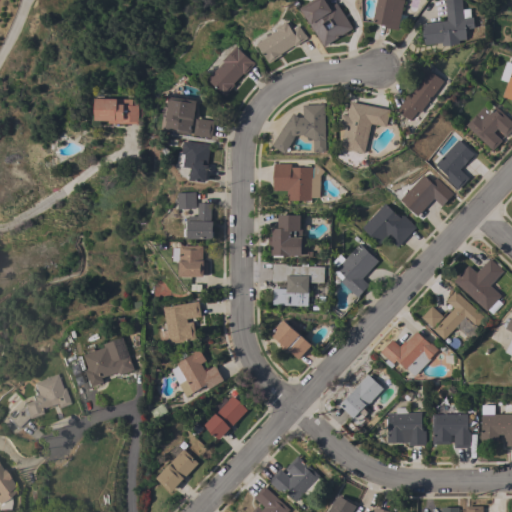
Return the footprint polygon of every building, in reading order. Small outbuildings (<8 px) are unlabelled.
[(299,9),(312,0),(326,0),(331,6),(336,3),(352,28),(324,46),(299,9)] [(376,0),(403,0),(400,14),(406,15),(403,28),(398,27),(397,30),(385,28),(386,25),(372,23),(376,0)] [(446,20),(443,0),(460,0),(462,11),(468,10),(469,18),(472,17),(474,28),(465,29),(466,39),(459,40),(459,44),(442,46),(441,43),(425,45),(422,24),(446,20)] [(256,44),(277,31),(275,29),(286,22),(291,30),(292,29),(291,28),(295,25),(296,26),(298,25),(304,35),(304,34),(307,38),(294,46),(293,45),(280,54),(281,55),(268,63),(256,44)] [(224,96),(218,91),(219,90),(208,80),(224,62),(223,61),(236,46),(239,49),(239,50),(251,61),(251,60),(255,63),(224,96)] [(511,99),(502,96),(506,82),(499,80),(505,62),(511,64),(511,99)] [(428,69),(444,81),(421,113),(418,111),(411,121),(397,111),(428,69)] [(98,95),(107,95),(107,98),(114,98),(114,99),(138,100),(138,106),(139,106),(139,113),(139,124),(110,124),(110,121),(97,121),(98,95)] [(197,101),(193,121),(192,121),(190,134),(165,130),(170,97),(197,101)] [(390,110),(387,127),(371,124),(369,138),(371,138),(369,144),(368,144),(365,154),(341,149),(342,141),(341,141),(340,126),(342,114),(348,115),(351,102),(390,110)] [(511,123),(511,129),(505,137),(496,129),(493,133),(501,141),(492,150),(465,125),(488,102),(494,107),(495,106),(511,123)] [(325,152),(313,152),(312,140),(303,136),(303,135),(294,136),(284,154),(272,146),(283,127),(292,113),(298,117),(302,117),(301,105),(323,104),(325,152)] [(193,135),(195,118),(213,121),(211,138),(193,135)] [(457,139),(473,154),(459,170),(468,178),(457,190),(446,180),(448,178),(434,165),(457,139)] [(209,145),(206,166),(208,166),(205,183),(190,180),(190,179),(189,178),(190,168),(177,166),(179,152),(181,152),(183,141),(209,145)] [(287,201),(287,191),(273,191),(273,164),(290,164),(290,167),(313,167),(313,164),(315,164),(323,171),(319,176),(319,198),(311,197),(311,201),(287,201)] [(417,216),(399,200),(422,175),(431,183),(435,178),(452,194),(441,206),(433,199),(417,216)] [(196,208),(179,209),(178,193),(195,192),(196,208)] [(188,239),(188,237),(184,237),(184,223),(188,223),(188,221),(189,221),(189,216),(198,216),(198,203),(211,203),(211,222),(213,222),(213,239),(188,239)] [(384,203),(399,218),(402,215),(415,227),(397,247),(392,243),(395,240),(393,238),(392,239),(388,234),(379,244),(361,228),(384,203)] [(288,255),(288,257),(283,256),(282,258),(273,258),(273,255),(271,255),(272,245),(268,245),(268,237),(272,237),(272,228),(277,228),(278,215),(300,215),(299,229),(301,229),(301,239),(308,239),(308,252),(312,252),(312,257),(307,257),(307,255),(301,255),(301,256),(288,255)] [(358,244),(377,261),(361,279),(368,285),(357,297),(340,282),(344,277),(335,269),(358,244)] [(180,277),(180,262),(173,262),(173,248),(180,248),(180,246),(196,246),(196,245),(202,245),(202,261),(203,261),(203,262),(207,262),(207,275),(204,275),(204,277),(180,277)] [(458,286),(457,288),(453,284),(454,282),(453,281),(467,266),(475,273),(489,258),(490,260),(493,257),(501,265),(499,268),(502,271),(489,285),(500,296),(497,300),(501,304),(491,314),(487,310),(486,311),(458,286)] [(323,267),(323,282),(308,282),(308,306),(273,305),(273,289),(286,289),(286,282),(271,281),(271,264),(290,264),(290,266),(323,267)] [(453,308),(445,301),(454,291),(483,318),(475,327),(480,331),(471,341),(465,335),(464,336),(455,327),(443,340),(432,330),(453,308)] [(198,302),(201,317),(186,319),(187,323),(193,322),(196,340),(170,344),(164,307),(198,302)] [(442,317),(432,328),(421,317),(431,306),(442,317)] [(311,345),(298,359),(286,349),(285,349),(282,349),(281,347),(282,345),(269,334),(282,320),(311,345)] [(422,325),(437,339),(431,345),(436,350),(429,358),(430,359),(414,376),(408,370),(407,371),(396,360),(393,364),(392,363),(389,367),(384,362),(387,359),(380,352),(391,340),(399,347),(404,341),(405,342),(422,325)] [(102,378),(104,383),(91,387),(86,371),(89,370),(83,356),(104,348),(103,345),(113,341),(120,359),(129,356),(134,370),(120,375),(118,372),(102,378)] [(170,370),(177,366),(175,364),(191,354),(190,353),(198,349),(205,361),(200,364),(205,371),(214,366),(223,380),(208,389),(206,384),(185,397),(170,370)] [(31,383),(56,373),(61,388),(64,388),(69,403),(58,407),(56,403),(39,409),(41,413),(26,418),(14,428),(6,419),(22,405),(21,403),(32,399),(31,396),(36,395),(31,383)] [(356,388),(355,387),(367,375),(382,389),(365,407),(368,411),(358,422),(353,418),(339,406),(356,388)] [(219,439),(204,425),(231,395),(246,410),(219,439)] [(425,445),(408,446),(408,443),(398,444),(398,442),(395,443),(391,443),(386,443),(386,432),(387,431),(387,428),(383,428),(383,420),(387,419),(387,414),(396,414),(396,408),(406,408),(407,413),(420,413),(421,427),(422,431),(424,431),(425,445)] [(466,414),(466,432),(469,432),(469,448),(453,448),(453,444),(432,444),(432,414),(466,414)] [(511,414),(511,446),(503,446),(503,435),(498,435),(498,440),(479,440),(479,433),(481,433),(480,415),(511,414)] [(170,492),(155,478),(181,449),(197,463),(170,492)] [(318,477),(317,478),(322,483),(308,498),(303,493),(295,502),(286,493),(285,494),(281,490),(279,492),(268,481),(279,469),(289,478),(291,475),(284,469),(296,456),(318,477)] [(0,466),(1,468),(3,467),(9,475),(7,476),(13,485),(9,488),(12,492),(0,500),(0,466)] [(289,510),(287,511),(251,511),(257,506),(261,510),(264,507),(253,497),(263,486),(289,510)] [(328,511),(339,495),(356,506),(352,511),(328,511)]
